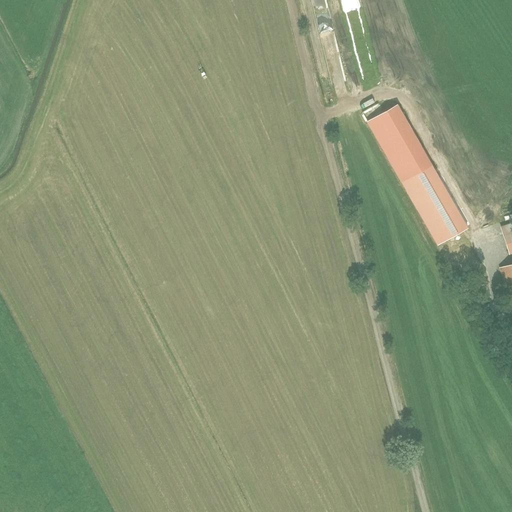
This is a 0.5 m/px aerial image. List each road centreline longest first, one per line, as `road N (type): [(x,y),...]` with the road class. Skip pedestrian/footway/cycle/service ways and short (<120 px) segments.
road 1 (track): [(287,0),(421,511)]
road 2 (track): [(336,188),(431,159),(473,226)]
